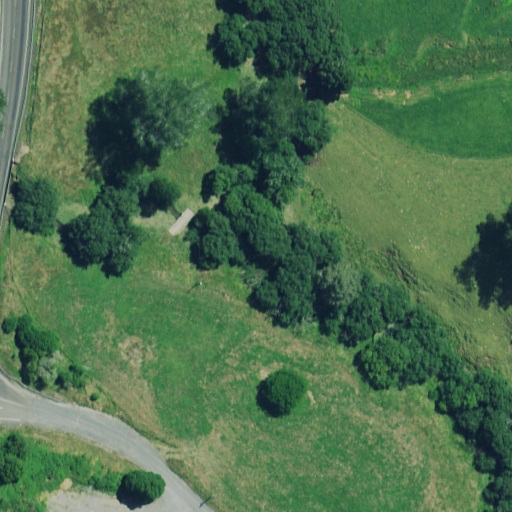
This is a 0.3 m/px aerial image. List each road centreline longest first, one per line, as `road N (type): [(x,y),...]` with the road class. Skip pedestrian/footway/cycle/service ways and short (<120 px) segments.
road 1 (unclassified): [(0,399),(84,423),(129,446),(201,511)]
road 2 (primary): [(0,154),(18,0)]
